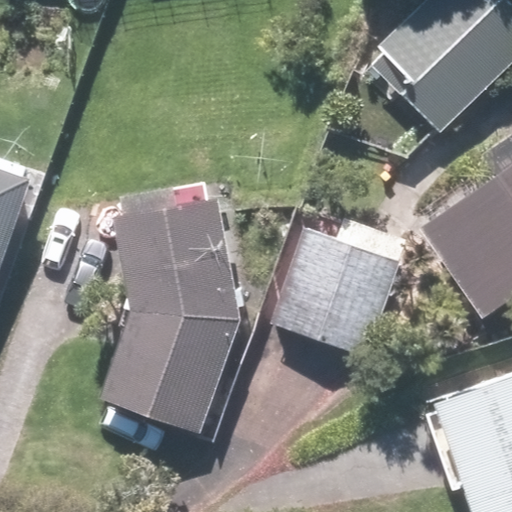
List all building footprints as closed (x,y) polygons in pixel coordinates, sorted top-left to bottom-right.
[(511,66),(511,0),(437,0),(380,54),(448,126),(511,66)] [(0,311),(54,169),(0,148),(0,311)] [(511,157),(430,208),(496,309),(511,298),(511,157)] [(219,172),(139,184),(142,199),(135,200),(151,301),(116,387),(213,425),(256,316),(239,184),(221,187),(219,172)] [(353,232),(318,219),(280,319),(373,354),(418,234),(361,213),(353,232)] [(501,511),(511,511),(511,369),(460,387),(501,511)]
